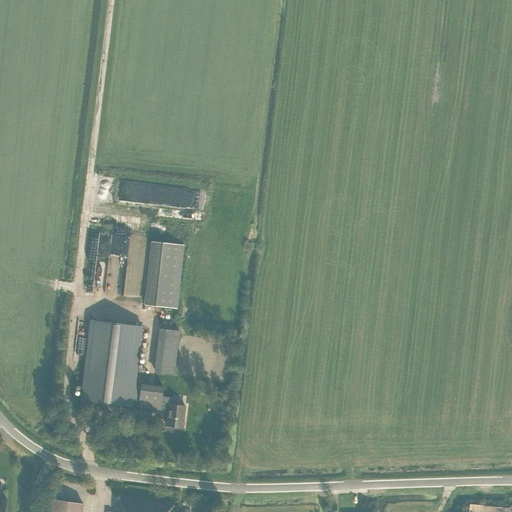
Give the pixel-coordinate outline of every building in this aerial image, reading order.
[(176,308),(183,245),(153,242),(145,305),(176,308)] [(134,385),(142,327),(92,321),(82,400),(132,407),(132,405),(139,406),(138,407),(160,410),(160,409),(168,409),(166,426),(182,428),(185,406),(172,405),(173,398),(162,397),(163,387),(141,385),(134,385)] [(156,373),(174,375),(179,332),(161,329),(156,373)] [(172,511),(173,505),(119,498),(118,509),(116,508),(115,511),(172,511)] [(81,511),(83,504),(52,500),(50,511),(81,511)]
